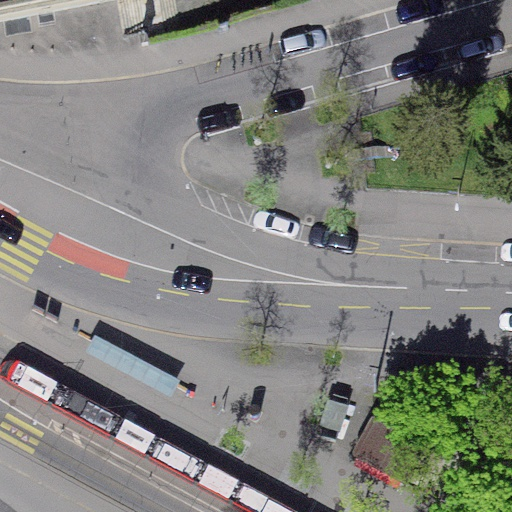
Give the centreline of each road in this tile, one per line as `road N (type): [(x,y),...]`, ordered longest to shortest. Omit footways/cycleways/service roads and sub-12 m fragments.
road 1 (tertiary): [(511,307),(381,316),(206,309),(72,274),(0,242)]
road 2 (tertiary): [(0,403),(201,511)]
